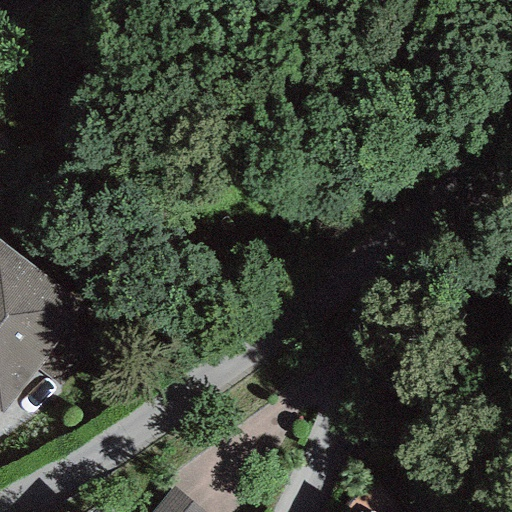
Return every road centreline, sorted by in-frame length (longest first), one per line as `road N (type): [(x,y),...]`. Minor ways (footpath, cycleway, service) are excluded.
road 1 (residential): [(453,201),(37,489),(0,505)]
road 2 (residential): [(453,201),(292,511)]
